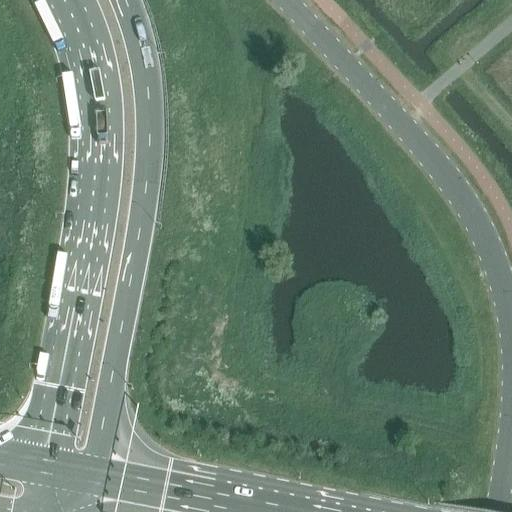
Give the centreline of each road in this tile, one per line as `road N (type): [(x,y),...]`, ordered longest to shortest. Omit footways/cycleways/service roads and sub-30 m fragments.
road 1 (primary): [(92,475),(150,150),(143,56),(124,0)]
road 2 (trunk): [(66,0),(91,76),(96,154),(47,468)]
road 3 (unclassified): [(511,320),(484,233),(455,186),(284,0)]
road 4 (secondary): [(269,511),(92,475)]
